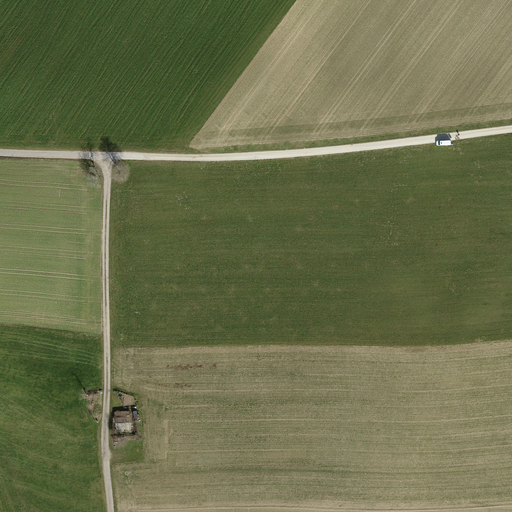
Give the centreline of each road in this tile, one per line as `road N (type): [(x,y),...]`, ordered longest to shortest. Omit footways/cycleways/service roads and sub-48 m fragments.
road 1 (track): [(511,129),(321,150),(110,155)]
road 2 (track): [(110,155),(112,511)]
